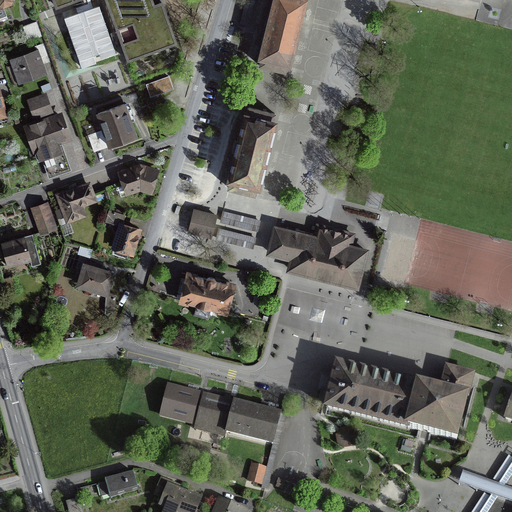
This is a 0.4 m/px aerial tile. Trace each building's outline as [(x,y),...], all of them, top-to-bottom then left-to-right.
[(0,0),(0,19),(7,17),(3,6),(13,2),(12,0),(0,0)] [(53,0),(56,7),(75,0),(106,0),(128,60),(177,43),(162,2),(154,5),(152,0),(53,0)] [(247,0),(242,24),(249,26),(256,0),(247,0)] [(261,57),(259,65),(285,72),(288,64),(289,64),(305,0),(275,0),(261,57)] [(36,21),(23,26),(28,40),(41,35),(36,21)] [(44,70),(42,64),(37,50),(37,51),(11,60),(18,79),(44,70)] [(45,96),(30,101),(31,101),(36,117),(50,112),(45,96)] [(94,149),(109,144),(110,146),(136,136),(130,118),(131,117),(128,107),(126,108),(124,104),(98,113),(104,129),(88,135),(94,149)] [(231,180),(228,188),(255,194),(257,186),(258,186),(274,122),(273,121),(275,113),(249,107),(247,115),(246,115),(230,179),(231,180)] [(57,140),(68,136),(61,116),(26,129),(34,149),(35,148),(39,159),(45,157),(51,174),(67,168),(57,140)] [(120,173),(124,184),(127,192),(140,188),(150,191),(157,171),(140,166),(120,173)] [(93,196),(88,184),(59,195),(68,220),(80,215),(77,207),(77,205),(80,205),(82,200),(93,196)] [(47,203),(33,208),(41,232),(56,227),(47,203)] [(109,210),(106,221),(121,225),(114,247),(132,253),(139,230),(122,224),(124,215),(109,210)] [(216,215),(194,210),(189,231),(211,236),(216,215)] [(258,220),(226,212),(224,223),(255,231),(258,220)] [(295,232),(276,228),(269,252),(292,258),(290,269),(357,286),(365,250),(349,246),(352,234),(318,225),(316,234),(295,229),(295,232)] [(221,239),(251,247),(253,237),(223,229),(221,239)] [(37,250),(36,251),(33,240),(26,242),(24,237),(2,243),(8,265),(30,259),(32,266),(41,263),(37,250)] [(86,265),(85,265),(79,285),(106,293),(112,273),(99,269),(100,265),(87,261),(86,265)] [(208,318),(211,308),(231,313),(234,309),(235,304),(234,299),(230,298),(233,285),(216,280),(215,280),(215,279),(214,278),(213,278),(212,277),(211,277),(210,277),(209,277),(208,277),(207,278),(188,273),(181,300),(196,304),(194,314),(208,318)] [(17,285),(14,276),(5,279),(9,289),(17,285)] [(327,407),(327,408),(420,431),(424,432),(456,440),(473,374),(446,367),(440,392),(418,386),(337,365),(332,386),(327,407)] [(196,406),(199,394),(169,386),(161,415),(192,423),(195,411),(200,412),(196,425),(197,425),(197,424),(227,432),(227,433),(227,432),(272,443),(272,444),(272,445),(280,413),(279,414),(267,411),(266,411),(267,409),(261,407),(261,409),(260,409),(235,403),(235,402),(234,402),(234,403),(229,402),(229,401),(229,399),(225,398),(224,400),(204,395),(205,394),(204,394),(201,407),(196,406)] [(340,439),(345,444),(352,444),(357,439),(357,432),(352,427),(345,427),(340,432),(340,439)] [(415,442),(406,440),(404,449),(413,451),(415,442)] [(511,511),(511,463),(499,484),(498,485),(495,490),(492,495),(490,497),(480,511),(511,511)] [(111,497),(137,490),(138,489),(133,471),(132,472),(106,479),(105,479),(110,497),(111,497)] [(250,481),(259,484),(262,475),(252,473),(250,481)] [(286,483),(289,476),(281,473),(279,480),(286,483)] [(177,511),(195,511),(201,499),(168,486),(169,483),(161,480),(155,494),(169,499),(163,511),(176,511),(177,511)] [(83,511),(79,498),(66,501),(68,511),(83,511)] [(246,511),(247,511),(220,501),(215,511),(246,511)]
